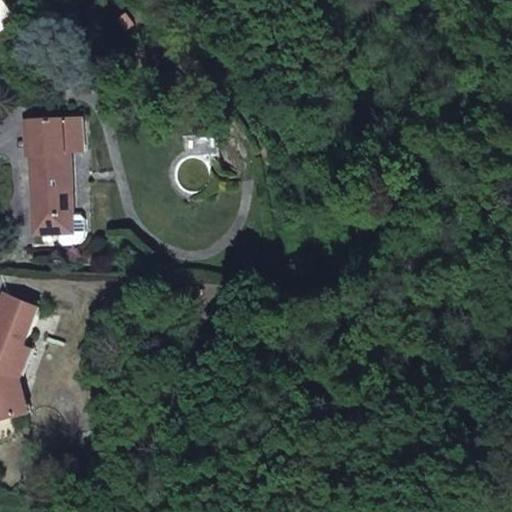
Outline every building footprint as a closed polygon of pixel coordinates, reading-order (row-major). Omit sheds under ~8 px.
[(0,0),(0,16),(8,10),(0,0)] [(96,110),(78,111),(79,146),(96,145),(96,110)] [(78,111),(38,112),(38,126),(50,126),(50,146),(43,146),(44,226),(74,226),(74,210),(82,209),(79,146),(78,111)] [(50,126),(38,126),(38,146),(43,146),(50,146),(50,126)] [(241,133),(209,132),(209,154),(240,154),(241,133)] [(0,420),(22,416),(14,382),(15,379),(22,382),(26,371),(20,368),(30,345),(46,307),(13,293),(0,322),(0,420)] [(41,349),(30,345),(20,368),(26,371),(22,382),(15,379),(14,382),(22,416),(33,413),(26,383),(41,349)]
